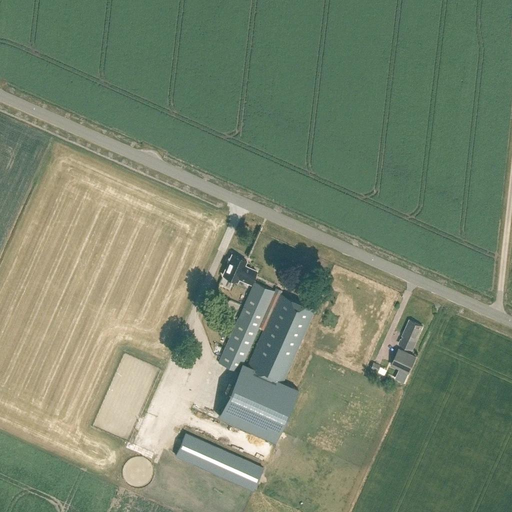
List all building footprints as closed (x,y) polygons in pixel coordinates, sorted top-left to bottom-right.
[(256,271),(247,267),(244,265),(246,260),(232,254),(231,257),(229,257),(227,262),(228,263),(223,275),(237,281),(238,278),(251,284),(256,271)] [(254,281),(251,288),(238,318),(218,361),(238,370),(219,414),(275,439),(298,387),(283,380),(315,308),(280,292),(281,289),(276,287),(274,290),(255,282),(254,281)] [(413,349),(423,325),(409,319),(399,343),(413,349)] [(409,372),(416,356),(399,348),(392,364),(409,372)] [(374,363),(371,369),(377,371),(378,371),(379,368),(380,365),(374,363)] [(175,367),(169,383),(175,385),(180,369),(175,367)] [(204,391),(200,403),(217,408),(221,396),(204,391)] [(255,489),(266,466),(188,431),(178,455),(255,489)] [(179,508),(181,509),(182,509),(184,509),(186,508),(187,508),(189,507),(190,507),(192,506),(193,505),(195,504),(196,503),(197,502),(198,501),(199,499),(200,498),(200,496),(201,495),(201,493),(201,491),(201,490),(201,488),(201,486),(201,485),(200,483),(200,482),(199,480),(198,479),(197,478),(196,476),(195,475),(193,474),(192,473),(190,473),(189,472),(187,471),(186,471),(184,471),(182,471),(181,471),(179,471),(178,471),(176,472),(174,473),(173,473),(172,474),(170,475),(169,476),(168,478),(167,479),(166,480),(165,482),(165,483),(164,485),(164,486),(164,488),(164,490),(164,491),(164,493),(164,495),(165,496),(165,498),(166,499),(167,501),(168,502),(169,503),(170,504),(172,505),(173,506),(174,507),(176,507),(178,508),(179,508)]
